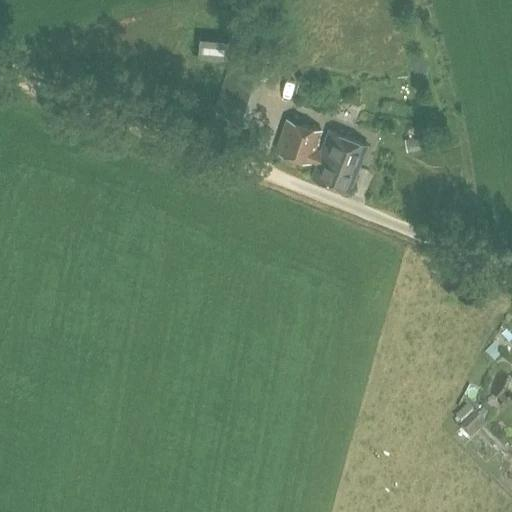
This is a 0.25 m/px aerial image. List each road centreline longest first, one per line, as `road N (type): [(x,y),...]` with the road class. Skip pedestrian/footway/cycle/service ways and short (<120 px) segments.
road 1 (unclassified): [(511,286),(231,158)]
road 2 (track): [(231,158),(0,75)]
